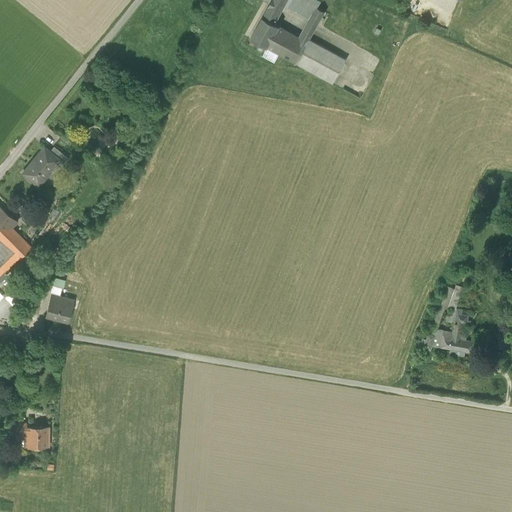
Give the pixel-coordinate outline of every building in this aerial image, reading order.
[(274,0),(272,0),(269,6),(281,12),(284,6),(274,0)] [(301,0),(287,0),(284,6),(309,19),(315,8),(301,0)] [(301,0),(315,8),(316,8),(317,8),(321,0),(301,0)] [(275,24),(281,12),(269,6),(263,17),(275,24)] [(315,8),(309,19),(318,24),(325,12),(317,8),(316,8),(315,8)] [(251,38),(267,47),(279,26),(275,24),(263,17),(251,38)] [(309,19),(305,26),(314,31),(318,24),(309,19)] [(267,47),(296,63),(309,40),(314,31),(305,26),(299,37),(279,26),(267,47)] [(346,60),(309,40),(296,63),(333,83),(346,60)] [(138,127),(143,136),(150,132),(148,129),(145,130),(142,125),(138,127)] [(138,127),(135,129),(139,138),(143,136),(138,127)] [(115,132),(118,138),(126,134),(122,128),(115,132)] [(23,173),(38,186),(59,161),(60,160),(49,152),(44,147),(23,173)] [(59,161),(63,164),(68,158),(54,147),(49,152),(60,160),(59,161)] [(0,240),(12,228),(18,221),(0,206),(0,240)] [(47,219),(52,222),(59,212),(54,209),(47,219)] [(12,228),(18,234),(23,226),(18,221),(12,228)] [(0,258),(2,260),(0,261),(0,275),(30,247),(18,234),(12,228),(0,240),(0,258)] [(42,272),(46,275),(49,272),(54,266),(49,262),(42,272)] [(53,280),(51,285),(62,288),(63,289),(65,280),(54,277),(53,280)] [(49,294),(51,285),(53,280),(48,278),(44,292),(49,294)] [(49,294),(52,295),(60,297),(62,288),(51,285),(49,294)] [(46,317),(67,322),(74,300),(60,297),(52,295),(46,317)] [(450,354),(463,356),(464,351),(473,353),(475,342),(466,341),(466,338),(461,337),(463,324),(467,325),(468,315),(462,314),(463,310),(457,309),(456,317),(447,316),(446,322),(453,323),(452,332),(444,331),(441,347),(450,349),(450,354)] [(427,350),(428,350),(430,349),(431,348),(441,320),(435,318),(427,340),(425,340),(423,339),(420,347),(427,350)] [(497,347),(504,349),(507,332),(501,331),(497,347)] [(4,435),(17,435),(17,422),(5,422),(4,435)] [(25,447),(48,447),(48,426),(26,426),(26,423),(17,422),(17,435),(25,436),(25,447)]
